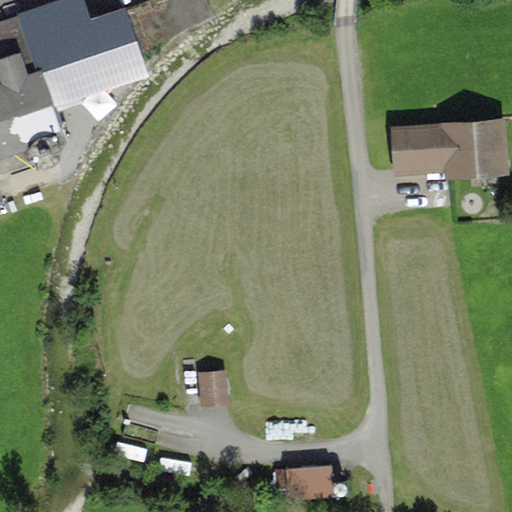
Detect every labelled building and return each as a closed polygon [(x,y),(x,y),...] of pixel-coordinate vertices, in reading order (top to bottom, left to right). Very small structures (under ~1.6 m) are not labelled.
[(78,0),(18,19),(47,113),(143,84),(117,0),(78,0)] [(202,0),(155,0),(137,6),(149,39),(208,17),(202,0)] [(0,156),(53,140),(18,19),(0,24),(0,156)] [(499,122),(381,129),(384,182),(502,176),(499,122)] [(226,366),(195,369),(197,406),(229,404),(226,366)] [(328,466),(276,471),(278,498),(330,494),(328,466)]
